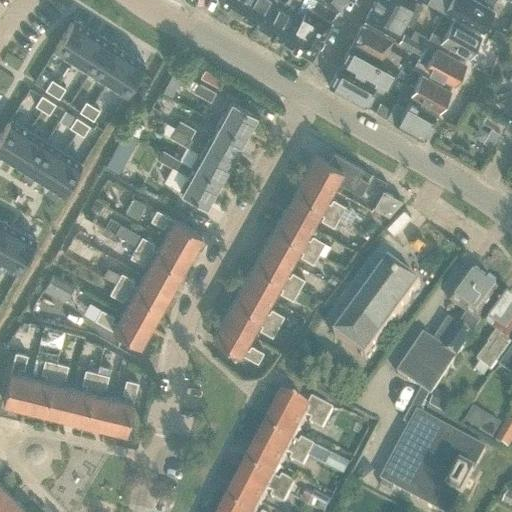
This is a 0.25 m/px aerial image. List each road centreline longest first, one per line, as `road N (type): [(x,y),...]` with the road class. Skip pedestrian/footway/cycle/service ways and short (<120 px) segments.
road 1 (residential): [(131,511),(187,319),(308,101)]
road 2 (tertiary): [(511,222),(308,101)]
road 3 (unknown): [(417,164),(504,10)]
road 4 (tertiary): [(308,101),(165,19)]
